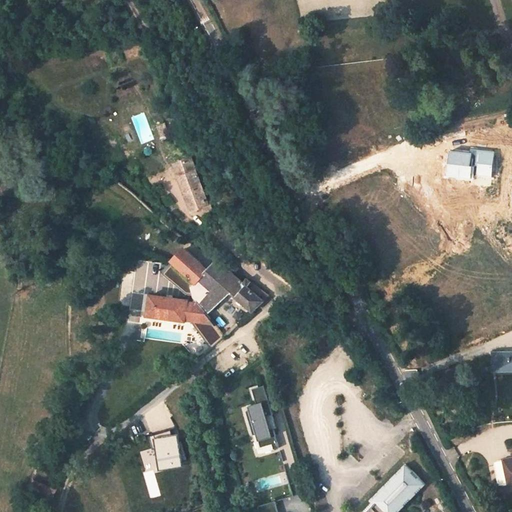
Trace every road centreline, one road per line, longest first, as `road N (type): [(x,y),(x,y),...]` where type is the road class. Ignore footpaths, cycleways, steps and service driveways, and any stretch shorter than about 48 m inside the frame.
road 1 (residential): [(469,511),(193,0)]
road 2 (track): [(286,299),(107,435),(91,423),(123,346)]
road 3 (track): [(261,280),(231,243),(126,0)]
road 4 (track): [(223,511),(191,372)]
road 5 (track): [(371,329),(286,299),(261,280)]
